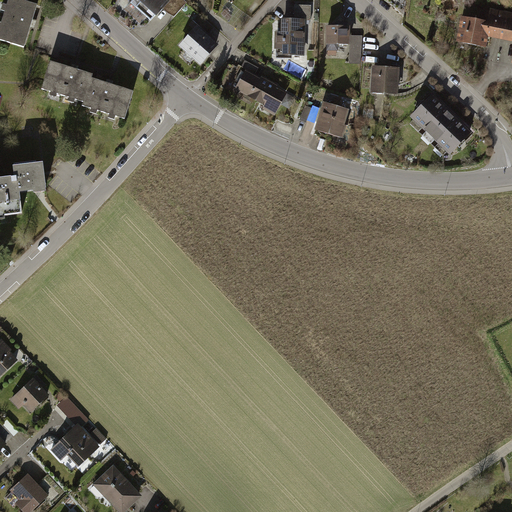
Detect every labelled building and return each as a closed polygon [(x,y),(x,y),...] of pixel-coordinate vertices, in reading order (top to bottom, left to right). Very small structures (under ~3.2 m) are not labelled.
[(0,40),(23,48),(37,5),(19,0),(9,0),(0,29),(0,40)] [(172,5),(165,0),(137,0),(132,6),(154,25),(172,5)] [(489,30),(486,42),(511,46),(511,69),(511,72),(511,71),(511,18),(491,15),(489,30)] [(304,25),(277,24),(275,60),(303,61),(304,25)] [(486,42),(489,30),(463,25),(458,52),(484,56),(486,42)] [(219,49),(197,30),(179,50),(200,70),(219,49)] [(350,33),(325,32),(324,54),(350,55),(350,39),(350,33)] [(363,40),(350,39),(350,55),(349,66),(362,66),(363,40)] [(257,74),(260,66),(248,62),(246,71),(257,74)] [(92,76),(50,63),(41,89),(84,103),(91,80),(92,76)] [(255,106),(267,85),(247,73),(235,94),(255,106)] [(395,102),(398,74),(372,73),(370,100),(395,102)] [(133,94),(91,80),(84,103),(82,107),(125,121),(133,94)] [(267,85),(255,106),(277,119),(289,97),(267,85)] [(421,135),(445,111),(433,99),(409,123),(421,135)] [(314,106),(310,121),(317,123),(321,108),(314,106)] [(349,118),(324,109),(315,136),(339,145),(349,118)] [(445,111),(421,135),(437,151),(461,127),(445,111)] [(461,127),(437,151),(448,163),(473,139),(461,127)] [(44,195),(41,166),(13,170),(14,180),(0,181),(0,217),(20,215),(18,194),(33,192),(33,196),(44,195)] [(0,375),(17,360),(0,343),(0,375)] [(48,402),(32,384),(11,405),(20,414),(23,411),(30,419),(48,402)] [(101,449),(77,428),(56,451),(80,473),(101,449)] [(131,511),(142,502),(112,471),(92,490),(113,511),(131,511)] [(35,511),(49,499),(28,478),(10,496),(19,506),(15,510),(16,511),(35,511)]
